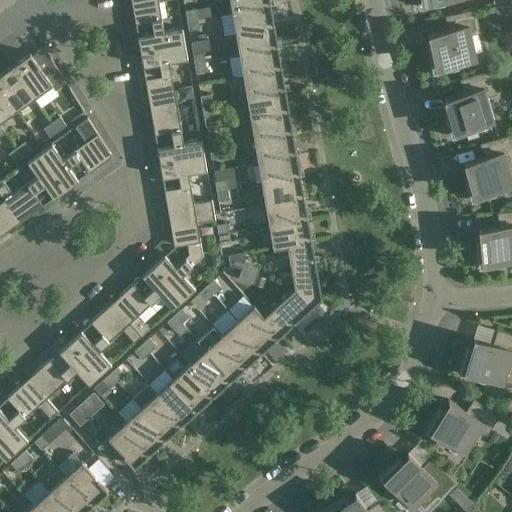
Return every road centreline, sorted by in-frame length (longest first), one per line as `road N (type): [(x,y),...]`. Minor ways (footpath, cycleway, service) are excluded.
road 1 (residential): [(431,300),(428,227),(373,0)]
road 2 (residential): [(246,511),(361,430),(404,380),(431,300)]
road 3 (residential): [(148,237),(0,370)]
road 4 (residential): [(133,161),(37,0)]
road 5 (residential): [(0,265),(133,161)]
